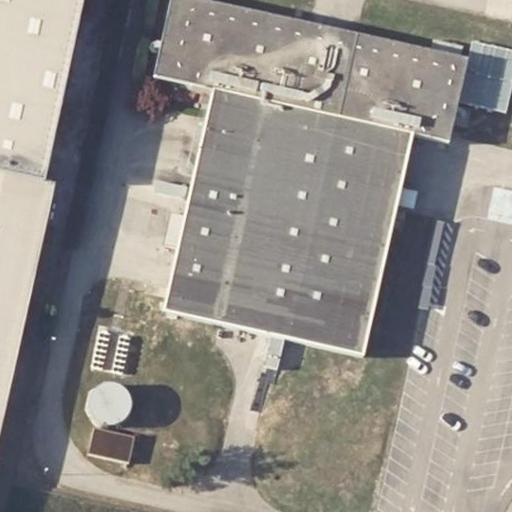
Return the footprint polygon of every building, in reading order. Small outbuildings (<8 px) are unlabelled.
[(80,0),(0,0),(0,160),(44,170),(80,0)] [(190,0),(164,0),(162,8),(441,70),(444,57),(423,52),(190,0)] [(441,70),(162,8),(147,79),(206,91),(161,286),(155,314),(218,328),(355,359),(407,136),(441,144),(451,103),(473,108),(499,114),(511,58),(511,53),(465,44),(461,60),(453,59),(456,48),(426,42),(423,52),(444,57),(441,70)] [(0,396),(54,173),(44,170),(0,160),(0,396)] [(91,340),(86,367),(97,369),(102,343),(91,340)] [(123,347),(111,344),(105,370),(117,373),(123,347)] [(94,391),(92,403),(93,410),(98,418),(101,421),(108,425),(115,425),(124,422),(130,415),(134,404),(133,397),(129,390),(122,383),(113,382),(101,385),(99,386),(94,391)] [(134,437),(91,428),(85,456),(128,466),(134,437)]
